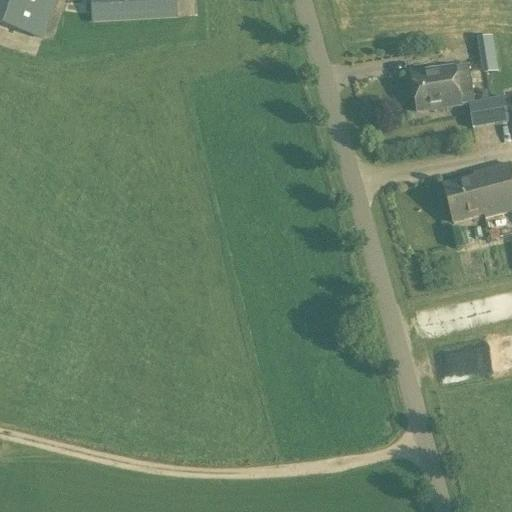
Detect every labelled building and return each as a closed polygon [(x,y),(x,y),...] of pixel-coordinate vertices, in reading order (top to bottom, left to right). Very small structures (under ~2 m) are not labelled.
[(0,0),(0,26),(42,41),(55,0),(0,0)] [(177,19),(175,0),(90,0),(92,24),(177,19)] [(481,38),(484,74),(499,73),(496,37),(481,38)] [(411,75),(417,113),(468,105),(474,104),(468,66),(437,71),(434,69),(428,70),(425,73),(411,75)] [(508,125),(504,100),(478,104),(474,104),(468,105),(472,131),(508,125)] [(511,212),(511,174),(510,166),(475,175),(475,177),(443,186),(454,226),(484,218),(485,220),(511,212)] [(511,346),(466,352),(468,373),(511,368),(511,346)]
